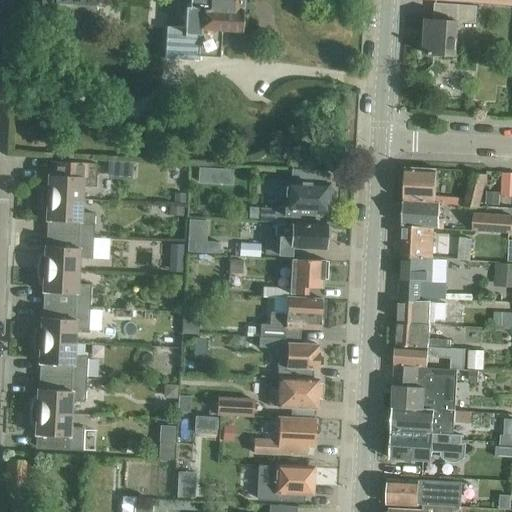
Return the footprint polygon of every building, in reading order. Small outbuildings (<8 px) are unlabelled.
[(55,0),(55,17),(70,18),(69,38),(93,39),(95,0),(55,0)] [(186,8),(185,29),(166,28),(165,60),(198,62),(199,57),(219,58),(221,31),(241,32),(241,28),(245,28),(246,16),(242,15),(242,0),(189,0),(189,8),(186,8)] [(476,26),(477,9),(436,6),(435,22),(427,22),(425,56),(456,58),(458,25),(476,26)] [(45,181),(40,198),(82,200),(82,187),(95,187),(97,164),(55,162),(55,176),(47,175),(47,182),(45,181)] [(405,168),(404,203),(440,204),(476,205),(476,208),(479,208),(487,175),(471,173),(463,200),(434,198),(437,170),(405,168)] [(511,175),(502,175),(501,198),(511,198),(511,175)] [(259,222),(284,223),(285,216),(298,217),(298,214),(313,215),(313,213),(327,213),(328,185),(286,182),(285,204),(278,204),(278,210),(260,209),(259,222)] [(53,221),(52,234),(93,236),(94,214),(81,213),(82,200),(40,198),(43,215),(45,214),(45,221),(53,221)] [(434,228),(444,229),(444,219),(439,219),(440,204),(404,203),(403,227),(434,228)] [(511,233),(511,216),(475,215),(474,232),(511,233)] [(275,238),(266,237),(265,254),(291,256),(291,248),(325,249),(326,225),(291,224),(276,223),(275,238)] [(403,227),(401,257),(433,258),(434,228),(403,227)] [(98,230),(96,252),(112,253),(114,231),(98,230)] [(41,252),(37,269),(78,271),(79,258),(92,259),(93,236),(52,234),(51,247),(44,247),(44,253),(41,252)] [(190,248),(205,248),(205,235),(190,235),(190,248)] [(471,261),(472,240),(459,239),(458,259),(458,260),(471,261)] [(261,244),(240,243),(240,256),(260,258),(261,244)] [(433,258),(401,257),(399,299),(436,300),(446,300),(447,288),(432,287),(433,258)] [(262,297),(287,298),(288,298),(290,299),(290,294),(307,295),(307,288),(322,288),(322,279),(327,280),(328,262),(291,260),(290,289),(263,288),(262,297)] [(494,287),(511,288),(511,265),(495,264),(494,287)] [(49,293),(48,306),(89,308),(90,285),(77,284),(78,271),(37,269),(40,286),(42,286),(42,292),(49,293)] [(260,324),(259,337),(286,339),(300,339),(301,327),(320,328),(321,318),(325,318),(325,301),(290,299),(288,298),(287,298),(286,314),(270,313),(269,325),(260,324)] [(96,313),(111,316),(113,303),(98,300),(96,313)] [(399,301),(398,323),(429,326),(430,325),(435,326),(435,319),(430,319),(431,303),(399,301)] [(33,337),(33,341),(74,343),(75,330),(88,330),(89,308),(48,306),(48,319),(40,318),(40,325),(38,324),(36,327),(35,330),(34,334),(33,337)] [(398,323),(396,346),(429,349),(429,348),(449,349),(449,341),(429,341),(430,326),(429,326),(398,323)] [(259,337),(258,348),(278,349),(277,367),(287,368),(289,368),(288,379),(312,380),(313,369),(318,369),(318,367),(322,365),(322,357),(320,356),(319,355),(319,352),(318,352),(318,345),(304,344),(285,344),(286,339),(259,337)] [(45,364),(45,377),(86,379),(87,357),(74,356),(74,343),(33,341),(36,358),(38,357),(38,364),(45,364)] [(396,346),(395,366),(427,368),(429,349),(396,346)] [(465,350),(449,350),(449,370),(456,371),(465,371),(465,350)] [(484,352),(469,352),(468,370),(484,371),(484,352)] [(395,366),(393,408),(424,410),(454,412),(456,371),(449,370),(437,370),(427,369),(427,368),(395,366)] [(34,395),(29,412),(71,414),(71,401),(85,402),(86,379),(45,377),(44,390),(37,390),(36,396),(34,395)] [(314,380),(288,379),(280,378),(279,389),(269,388),(268,406),(316,408),(317,380),(314,380)] [(217,415),(251,417),(252,400),(218,398),(217,415)] [(454,412),(424,410),(393,408),(391,431),(432,435),(449,435),(450,422),(454,422),(454,423),(470,424),(471,413),(454,412)] [(71,414),(29,412),(32,429),(35,429),(34,435),(42,435),(41,449),(82,451),(83,428),(70,427),(71,414)] [(315,420),(312,420),(279,418),(278,441),(254,440),(253,453),(307,456),(308,446),(314,446),(315,420)] [(432,435),(391,431),(390,459),(431,462),(432,451),(443,452),(442,456),(449,461),(457,462),(465,458),(465,446),(462,446),(463,436),(449,435),(432,435)] [(159,442),(158,459),(175,459),(175,443),(159,442)] [(6,492),(24,493),(25,461),(7,460),(6,492)] [(275,499),(302,501),(302,493),(311,494),(313,468),(277,466),(275,499)] [(389,481),(387,505),(418,507),(418,506),(462,508),(463,483),(419,481),(419,483),(389,481)]
